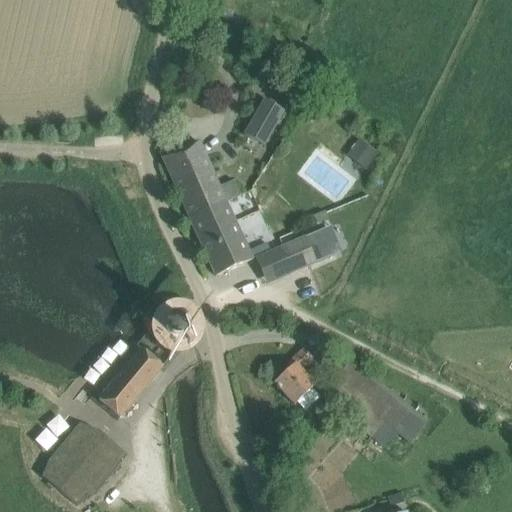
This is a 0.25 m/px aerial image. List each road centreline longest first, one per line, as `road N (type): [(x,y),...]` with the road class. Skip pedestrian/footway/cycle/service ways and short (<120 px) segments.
road 1 (unclassified): [(261,511),(215,332),(144,150),(176,0)]
road 2 (track): [(511,423),(264,300),(205,307)]
